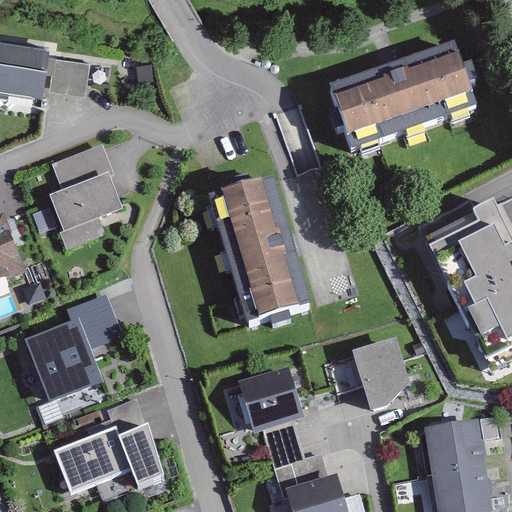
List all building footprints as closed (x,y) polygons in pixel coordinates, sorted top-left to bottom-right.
[(43,47),(0,40),(0,105),(23,109),(25,97),(36,99),(37,90),(84,98),(89,62),(46,55),(43,47)] [(478,107),(459,49),(324,92),(343,151),(478,107)] [(98,146),(44,166),(53,192),(35,198),(41,214),(34,217),(41,236),(50,233),(53,242),(113,220),(100,183),(110,179),(98,146)] [(272,179),(213,197),(255,332),(314,314),(272,179)] [(511,356),(511,244),(482,185),(413,219),(487,368),(511,356)] [(0,280),(17,274),(0,228),(0,280)] [(104,295),(60,311),(65,324),(11,344),(34,406),(91,385),(80,356),(121,341),(104,295)] [(384,344),(338,358),(356,417),(377,411),(397,386),(384,344)] [(288,373),(235,386),(248,434),(260,431),(292,421),(300,420),(288,373)] [(292,421),(260,431),(272,473),(288,468),(295,491),(329,481),(321,454),(303,459),(292,421)] [(423,429),(430,474),(483,466),(476,421),(423,429)] [(105,428),(39,454),(58,500),(88,488),(97,510),(164,484),(149,428),(110,440),(105,428)] [(430,474),(435,511),(479,511),(490,511),(483,466),(430,474)] [(295,491),(278,496),(282,511),(338,511),(329,481),(295,491)]
